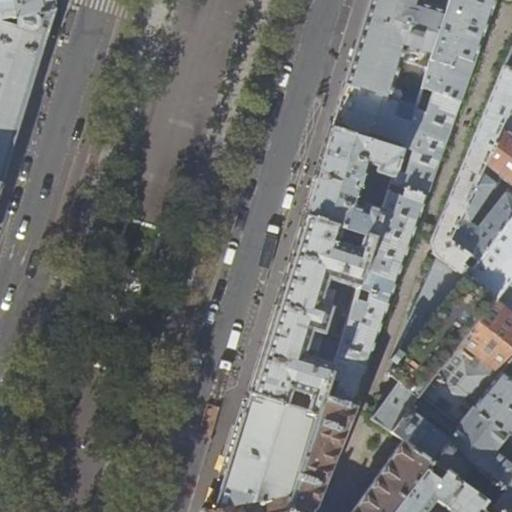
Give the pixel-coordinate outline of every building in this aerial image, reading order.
[(0,0),(0,183),(2,178),(5,168),(12,146),(39,60),(43,45),(46,35),(54,10),(52,0),(0,0)] [(311,511),(354,407),(349,405),(369,349),(415,221),(456,106),(472,63),(494,0),(448,0),(414,105),(400,150),(391,178),(380,210),(371,239),(355,289),(339,339),(315,415),(283,511),(391,511),(424,470),(430,462),(400,440),(348,511),(311,511)] [(448,0),(369,0),(356,45),(344,84),(414,105),(448,0)] [(449,241),(511,99),(511,49),(432,233),(437,258),(439,260),(387,375),(396,382),(383,399),(369,419),(388,433),(389,432),(430,380),(460,343),(494,301),(465,280),(477,264),(449,241)] [(400,150),(414,105),(344,84),(338,103),(330,129),(400,150)] [(477,264),(511,218),(511,99),(449,241),(477,264)] [(391,178),(400,150),(330,129),(315,177),(303,218),(339,228),(352,233),(371,239),(380,210),(363,205),(362,211),(351,207),(365,163),(375,166),(373,172),(391,178)] [(334,244),(339,228),(303,218),(276,304),(265,341),(248,394),(315,415),(339,339),(322,334),(335,292),(324,288),(326,280),(355,289),(371,239),(352,233),(347,247),(334,244)] [(511,218),(477,264),(465,280),(494,301),(507,284),(511,287),(511,218)] [(511,287),(507,284),(494,301),(460,343),(511,383),(511,287)] [(511,383),(460,343),(430,380),(511,443),(511,383)] [(498,511),(511,511),(511,443),(430,380),(389,432),(394,435),(400,440),(430,462),(443,472),(458,482),(469,467),(503,492),(492,507),(498,511)] [(200,511),(283,511),(315,415),(248,394),(233,444),(218,491),(214,505),(212,510),(205,510),(200,511)] [(437,480),(424,470),(391,511),(425,511),(435,501),(443,507),(460,484),(458,482),(443,472),(437,480)] [(498,511),(492,507),(460,484),(443,507),(449,511),(498,511)]
